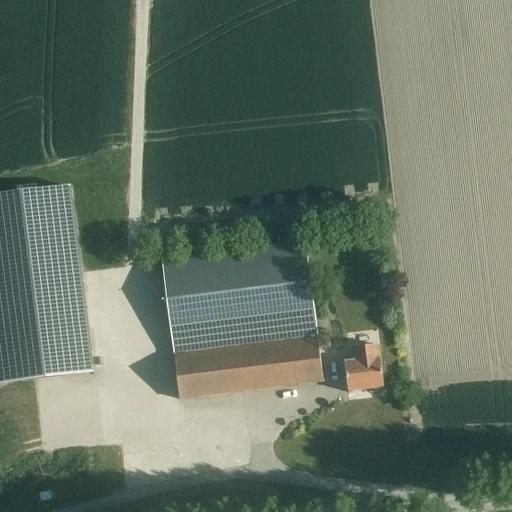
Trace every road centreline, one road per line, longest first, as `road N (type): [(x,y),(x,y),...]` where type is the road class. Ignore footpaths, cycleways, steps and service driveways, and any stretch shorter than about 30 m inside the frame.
road 1 (track): [(145,0),(135,271)]
road 2 (unclassified): [(369,511),(511,508)]
